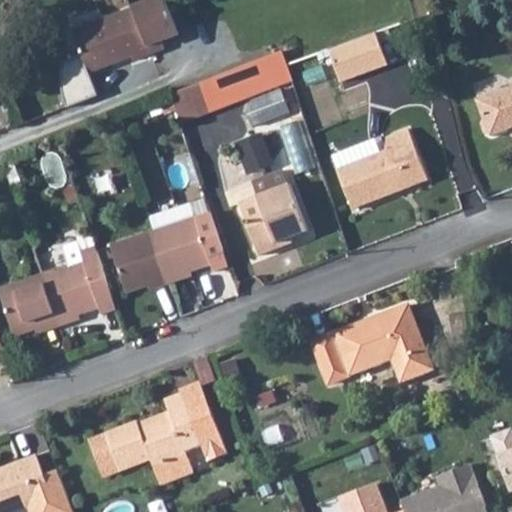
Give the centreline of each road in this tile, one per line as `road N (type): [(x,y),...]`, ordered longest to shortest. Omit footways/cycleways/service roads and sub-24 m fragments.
road 1 (residential): [(0,409),(511,212)]
road 2 (residential): [(0,143),(226,56)]
